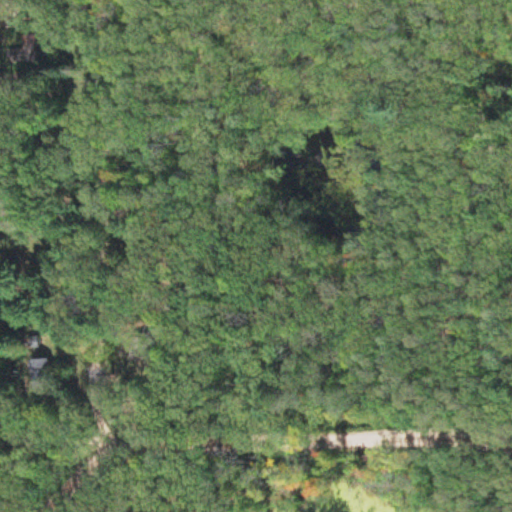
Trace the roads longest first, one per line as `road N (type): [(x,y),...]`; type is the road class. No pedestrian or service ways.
road 1 (residential): [(146,442),(101,400),(125,70)]
road 2 (residential): [(511,442),(146,442)]
road 3 (residential): [(146,442),(0,444)]
road 4 (residential): [(146,442),(59,490),(37,511)]
